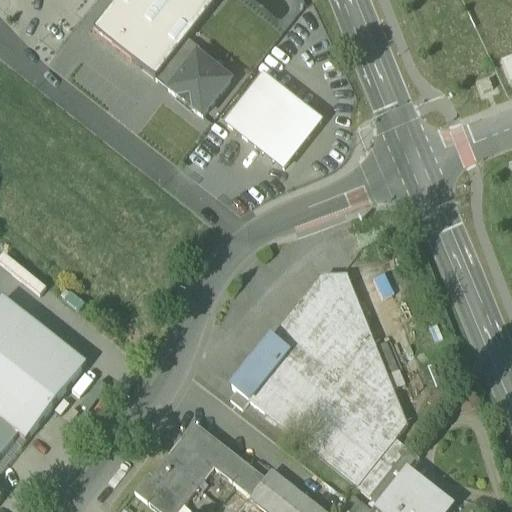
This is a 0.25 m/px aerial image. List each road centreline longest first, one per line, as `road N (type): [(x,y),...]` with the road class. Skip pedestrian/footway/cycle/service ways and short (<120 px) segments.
road 1 (unclassified): [(244,254),(0,39)]
road 2 (unclassified): [(65,511),(151,403),(244,254)]
road 3 (secondary): [(416,168),(511,414)]
road 4 (unclassified): [(244,254),(416,168)]
road 5 (secondary): [(342,0),(416,168)]
